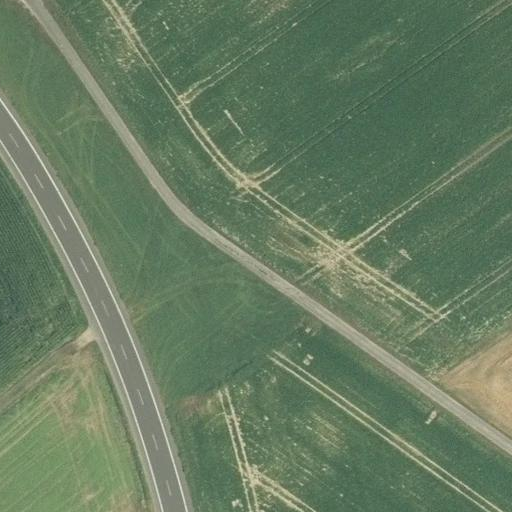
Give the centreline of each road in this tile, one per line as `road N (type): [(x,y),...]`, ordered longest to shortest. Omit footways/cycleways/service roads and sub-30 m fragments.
road 1 (track): [(31,0),(179,213),(511,452)]
road 2 (tertiary): [(174,511),(111,320),(0,122)]
road 3 (track): [(111,320),(0,408)]
